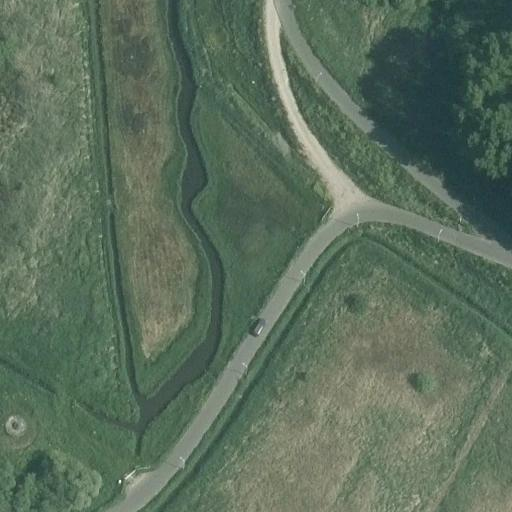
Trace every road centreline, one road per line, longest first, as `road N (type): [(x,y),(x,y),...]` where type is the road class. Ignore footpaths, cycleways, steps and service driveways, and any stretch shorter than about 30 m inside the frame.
road 1 (unclassified): [(123,511),(191,440),(302,262),(336,226),(370,213),(394,215),(511,259)]
road 2 (unclassified): [(511,257),(359,121),(294,39),(280,0)]
road 3 (track): [(278,0),(284,82),(352,217)]
